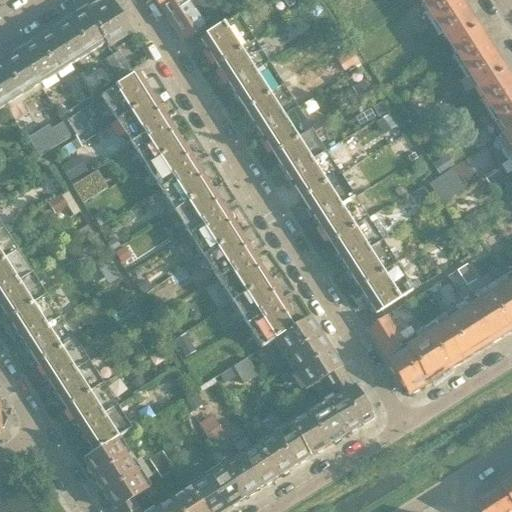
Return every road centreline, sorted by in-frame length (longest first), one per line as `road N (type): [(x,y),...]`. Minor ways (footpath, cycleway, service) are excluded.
road 1 (residential): [(403,424),(131,0)]
road 2 (residential): [(403,424),(267,511)]
road 3 (residential): [(511,358),(403,424)]
